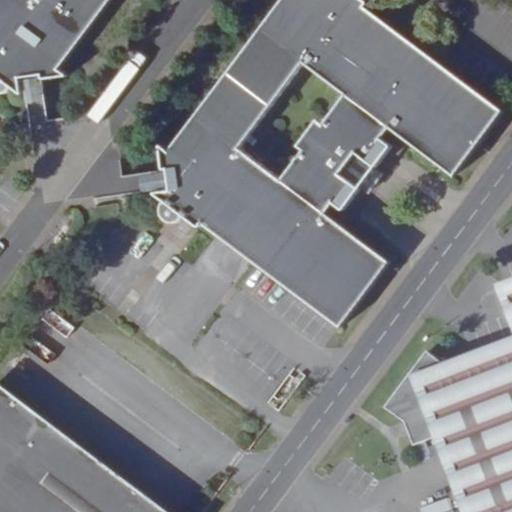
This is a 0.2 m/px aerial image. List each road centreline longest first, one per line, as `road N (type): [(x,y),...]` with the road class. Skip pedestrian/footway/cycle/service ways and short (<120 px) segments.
road 1 (unknown): [(276,478),(57,342)]
road 2 (unknown): [(276,478),(319,494),(410,485)]
